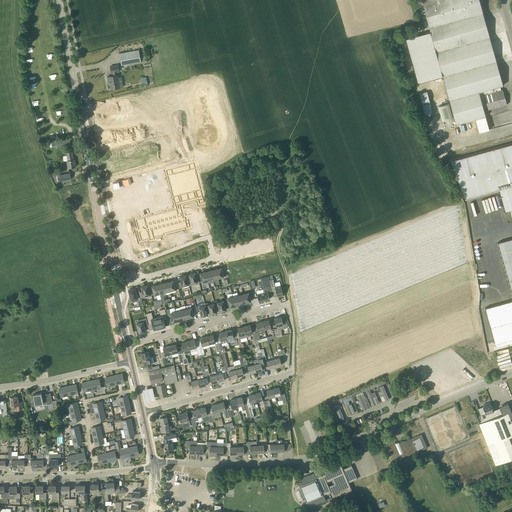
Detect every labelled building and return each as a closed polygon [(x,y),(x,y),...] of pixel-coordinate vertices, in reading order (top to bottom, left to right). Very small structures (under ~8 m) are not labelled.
[(489,130),(485,116),(483,107),(488,106),(489,110),(507,105),(503,90),(501,90),(500,86),(503,85),(479,0),(422,0),(456,124),(475,119),(479,132),(489,130)] [(430,33),(405,41),(417,84),(442,78),(430,33)] [(140,57),(139,50),(119,53),(121,65),(141,62),(146,61),(146,56),(140,57)] [(121,77),(118,77),(117,75),(117,72),(119,71),(118,65),(110,66),(111,73),(113,73),(113,75),(107,77),(108,84),(110,84),(111,89),(123,87),(122,82),(121,77)] [(433,113),(428,91),(421,93),(425,114),(433,113)] [(442,122),(453,119),(449,104),(438,107),(442,122)] [(511,146),(451,162),(465,199),(498,190),(511,185),(511,146)] [(73,159),(72,151),(66,152),(68,160),(67,160),(68,168),(75,167),(74,159),(73,159)] [(176,209),(136,220),(138,230),(136,231),(139,242),(141,241),(149,239),(150,241),(154,240),(154,238),(162,236),(164,236),(164,234),(168,233),(185,229),(190,227),(188,220),(186,221),(185,218),(183,218),(180,205),(182,204),(198,200),(199,204),(204,203),(195,168),(190,169),(189,165),(171,169),(172,174),(167,176),(175,206),(176,209)] [(71,179),(70,173),(57,175),(57,174),(55,174),(56,181),(71,179)] [(511,185),(498,190),(505,213),(510,211),(511,219),(511,185)] [(511,290),(511,238),(498,242),(511,290)] [(486,263),(476,264),(481,294),(490,292),(486,263)] [(223,274),(221,268),(216,269),(218,278),(226,276),(226,273),(223,274)] [(198,281),(195,273),(195,272),(189,274),(190,279),(189,280),(190,286),(192,285),(191,283),(198,282),(198,281)] [(202,282),(207,281),(205,272),(200,273),(200,276),(197,277),(199,283),(202,282)] [(187,280),(186,275),(180,277),(181,282),(178,282),(180,288),(183,288),(182,286),(188,284),(189,286),(190,286),(189,280),(187,280)] [(259,302),(269,299),(267,290),(272,289),(269,280),(268,277),(260,279),(264,292),(257,294),(259,302)] [(275,287),(273,279),(269,280),(272,289),(274,296),(274,295),(277,295),(277,297),(283,295),(281,285),(275,287)] [(175,287),(173,281),(173,280),(168,282),(170,290),(176,289),(175,289),(178,288),(178,286),(175,287)] [(165,294),(165,292),(162,283),(157,284),(159,293),(160,296),(165,295),(165,294)] [(150,294),(147,285),(148,285),(141,287),(142,292),(139,292),(141,299),(144,298),(144,296),(150,294)] [(139,292),(139,291),(136,291),(135,288),(133,289),(132,288),(129,289),(129,290),(132,302),(136,301),(137,305),(142,304),(141,299),(139,292)] [(511,290),(511,293),(511,300),(486,308),(496,346),(511,341),(511,290)] [(246,303),(251,301),(249,295),(252,294),(252,292),(243,294),(246,303)] [(235,305),(233,297),(227,298),(224,299),(226,305),(229,304),(230,307),(235,305)] [(217,302),(217,300),(215,301),(217,307),(218,306),(220,311),(219,311),(219,312),(226,310),(224,301),(224,300),(217,302)] [(217,307),(215,301),(214,301),(214,303),(208,305),(208,303),(204,303),(206,310),(209,309),(210,314),(217,312),(215,307),(217,307)] [(206,310),(204,303),(204,302),(198,304),(198,305),(195,306),(197,312),(200,311),(201,316),(208,315),(208,314),(207,314),(206,310)] [(172,320),(172,322),(177,320),(175,312),(174,309),(174,307),(166,310),(169,320),(172,320)] [(195,309),(194,307),(192,308),(191,307),(186,309),(188,318),(194,316),(193,316),(192,310),(195,309)] [(161,316),(157,317),(159,327),(165,326),(164,320),(167,319),(164,308),(159,310),(161,316)] [(154,329),(159,327),(157,317),(153,318),(151,312),(146,313),(149,324),(152,323),(154,329)] [(277,328),(274,329),(276,335),(277,337),(282,336),(282,333),(281,329),(284,328),(281,316),(275,318),(277,328)] [(145,330),(145,328),(148,327),(146,318),(140,319),(140,322),(137,323),(139,333),(140,333),(143,332),(145,331),(145,330)] [(264,329),(271,328),(269,320),(262,321),(264,329)] [(254,328),(257,340),(260,339),(259,334),(265,333),(264,329),(262,321),(256,323),(257,327),(254,328)] [(251,328),(250,325),(244,326),(246,334),(252,333),(254,339),(251,339),(252,341),(253,344),(258,343),(257,340),(254,328),(251,328)] [(242,344),(240,339),(247,337),(246,334),(244,326),(237,328),(240,338),(237,339),(238,345),(239,348),(244,347),(243,344),(242,344)] [(234,339),(231,329),(225,331),(228,342),(234,340),(236,346),(236,345),(238,345),(237,339),(234,339)] [(223,349),(222,344),(228,342),(225,331),(219,333),(221,343),(218,343),(220,350),(221,354),(224,353),(224,352),(226,352),(225,348),(223,349)] [(206,336),(209,344),(215,342),(213,334),(206,336)] [(209,344),(206,336),(200,338),(202,346),(209,344)] [(197,349),(194,339),(188,341),(191,352),(197,350),(198,355),(199,355),(201,355),(200,348),(197,349)] [(188,341),(181,343),(184,351),(187,350),(188,353),(191,352),(188,341)] [(172,357),(171,354),(178,352),(176,344),(169,346),(172,357)] [(164,351),(161,352),(162,358),(166,357),(166,358),(172,357),(169,346),(163,347),(164,351)] [(142,359),(150,357),(148,351),(140,353),(142,359)] [(228,368),(227,365),(228,365),(224,353),(221,354),(224,363),(225,366),(224,366),(225,370),(228,369),(230,378),(237,377),(234,366),(228,368)] [(262,356),(261,353),(258,353),(259,357),(258,357),(257,358),(257,359),(253,360),(254,364),(256,371),(263,370),(261,366),(264,365),(263,360),(262,356)] [(144,366),(152,364),(150,357),(142,359),(144,366)] [(242,358),(242,357),(239,358),(240,363),(234,365),(234,366),(237,377),(244,375),(242,368),(245,367),(244,365),(242,358)] [(275,366),(281,365),(280,357),(273,359),(275,366)] [(268,368),(275,366),(273,359),(266,361),(268,368)] [(249,373),(256,371),(254,364),(247,366),(249,373)] [(153,370),(153,367),(146,368),(147,372),(149,371),(151,383),(152,385),(154,386),(157,386),(164,384),(182,380),(179,368),(175,369),(174,366),(174,365),(153,370)] [(206,375),(205,371),(202,372),(203,374),(197,376),(197,379),(199,387),(206,385),(204,378),(207,378),(206,375)] [(218,382),(225,380),(223,373),(216,374),(218,382)] [(116,384),(124,382),(122,374),(113,376),(116,384)] [(212,383),(218,382),(216,374),(210,376),(212,383)] [(107,386),(116,384),(113,376),(105,378),(107,386)] [(92,390),(101,388),(99,379),(90,381),(92,390)] [(193,388),(199,387),(197,379),(191,381),(193,388)] [(405,394),(419,388),(416,380),(401,386),(403,389),(405,394)] [(84,392),(92,390),(90,381),(82,383),(83,390),(82,390),(83,392),(84,392)] [(69,395),(78,393),(76,384),(67,386),(69,395)] [(164,384),(157,386),(157,390),(159,389),(160,397),(166,396),(164,384)] [(385,400),(385,401),(389,399),(383,385),(377,388),(378,392),(381,391),(379,393),(380,397),(383,396),(385,400)] [(61,397),(69,395),(67,386),(59,388),(61,397)] [(153,386),(143,389),(146,401),(156,398),(153,386)] [(281,394),(279,387),(273,389),(275,396),(278,395),(280,400),(282,400),(283,403),(287,402),(284,393),(281,394)] [(268,398),(275,396),(273,389),(266,390),(268,398)] [(373,398),(371,393),(370,391),(366,392),(372,406),(376,405),(373,398)] [(256,401),(263,399),(261,392),(254,393),(256,401)] [(42,395),(41,393),(32,395),(35,406),(43,404),(42,400),(46,399),(47,404),(52,403),(50,393),(42,395)] [(250,405),(248,406),(250,416),(254,415),(252,408),(254,407),(253,402),(256,401),(254,393),(248,395),(250,403),(250,405)] [(357,397),(363,410),(367,409),(365,404),(368,403),(366,398),(365,398),(363,394),(361,395),(357,397)] [(120,406),(129,404),(127,396),(118,398),(120,406)] [(18,403),(18,397),(10,398),(11,406),(14,406),(17,411),(19,410),(23,409),(22,402),(18,403)] [(250,416),(248,406),(244,407),(244,405),(242,397),(236,398),(238,408),(239,408),(238,406),(241,405),(243,411),(245,410),(246,413),(248,417),(250,416)] [(232,410),(238,408),(236,398),(229,400),(231,405),(228,406),(231,416),(234,416),(232,410)] [(347,401),(343,403),(349,417),(352,415),(347,401)] [(70,413),(79,411),(77,402),(68,404),(70,413)] [(102,404),(101,402),(93,404),(95,412),(103,410),(103,409),(102,404)] [(217,403),(220,411),(223,410),(225,418),(231,416),(228,406),(225,407),(224,402),(217,403)] [(213,415),(211,416),(212,421),(215,421),(215,418),(220,416),(220,415),(221,415),(220,411),(217,403),(211,405),(213,413),(213,415)] [(486,414),(482,415),(481,416),(480,423),(479,424),(487,445),(495,465),(511,458),(511,445),(509,436),(511,435),(511,422),(511,423),(511,422),(511,414),(508,403),(499,406),(500,407),(502,413),(501,415),(496,417),(493,411),(491,404),(483,407),(486,414)] [(123,415),(131,413),(129,404),(120,406),(123,415)] [(340,420),(344,419),(338,405),(334,407),(340,420)] [(205,407),(199,408),(201,416),(204,415),(206,421),(209,420),(209,422),(212,421),(211,416),(208,417),(207,414),(205,407)] [(197,431),(195,426),(197,426),(196,421),(198,420),(197,417),(201,416),(199,408),(193,410),(194,417),(190,418),(193,427),(193,426),(195,432),(197,431)] [(97,421),(105,419),(103,410),(95,412),(97,421)] [(72,422),(81,420),(79,411),(70,413),(72,422)] [(181,421),(189,419),(187,412),(183,413),(179,414),(181,420),(177,421),(179,428),(183,427),(181,421)] [(161,432),(169,430),(166,417),(160,418),(162,427),(160,427),(161,432)] [(124,429),(132,427),(130,419),(122,421),(124,429)] [(72,437),(80,435),(78,426),(70,428),(72,437)] [(93,436),(102,434),(100,426),(91,428),(93,436)] [(126,438),(134,436),(132,427),(124,429),(124,431),(121,431),(122,438),(126,438)] [(170,434),(170,435),(164,437),(165,440),(166,443),(165,443),(166,448),(164,448),(165,449),(165,452),(173,451),(170,438),(176,437),(175,433),(170,434)] [(95,445),(104,443),(102,434),(93,436),(95,445)] [(74,446),(82,444),(80,435),(72,437),(74,446)] [(425,449),(421,440),(419,435),(404,441),(402,441),(409,456),(410,455),(410,454),(418,451),(418,452),(425,449)] [(408,456),(409,456),(402,441),(401,441),(402,443),(399,444),(396,445),(394,439),(385,443),(388,452),(391,451),(394,458),(392,459),(393,462),(395,461),(395,462),(405,457),(405,456),(407,455),(408,456)] [(196,453),(197,442),(186,441),(186,449),(189,449),(189,453),(196,453)] [(252,453),(257,453),(257,445),(256,441),(246,442),(246,444),(247,454),(252,454),(252,453)] [(283,443),(282,443),(277,444),(277,451),(288,451),(287,447),(287,441),(283,442),(283,443)] [(206,455),(207,443),(197,442),(196,453),(202,453),(202,454),(206,455)] [(216,454),(217,442),(207,442),(207,443),(206,455),(210,455),(210,454),(216,454)] [(226,447),(226,443),(217,442),(216,454),(222,455),(222,456),(226,456),(226,447)] [(243,446),(236,447),(237,454),(243,454),(243,455),(247,454),(246,444),(243,444),(243,446)] [(264,445),(264,444),(257,445),(257,453),(263,452),(263,453),(267,453),(267,445),(264,445)] [(267,453),(272,453),(272,452),(277,451),(277,444),(267,445),(267,453)] [(128,448),(130,456),(139,454),(137,446),(128,448)] [(236,447),(229,447),(226,447),(226,456),(227,456),(232,456),(231,454),(237,454),(236,447)] [(11,456),(11,454),(11,448),(8,448),(9,454),(8,454),(8,460),(11,459),(12,467),(18,467),(18,456),(11,456)] [(37,466),(43,466),(43,463),(47,463),(47,454),(46,448),(42,448),(43,454),(41,454),(39,452),(37,454),(37,459),(37,466)] [(122,458),(130,456),(128,448),(120,450),(122,458)] [(49,466),(58,466),(58,459),(61,459),(61,454),(57,454),(53,454),(53,451),(49,451),(49,454),(47,454),(47,463),(49,463),(49,466)] [(108,462),(117,460),(115,451),(106,453),(108,462)] [(78,463),(87,461),(84,452),(76,454),(78,463)] [(99,464),(108,462),(106,453),(97,455),(99,464)] [(0,466),(6,467),(6,460),(8,460),(8,454),(5,454),(5,455),(6,458),(0,458),(0,466)] [(18,467),(25,467),(24,459),(27,459),(27,454),(24,454),(24,455),(18,456),(18,467)] [(37,466),(37,459),(34,459),(34,457),(30,457),(30,454),(27,454),(27,459),(30,459),(31,466),(37,466)] [(69,465),(78,463),(76,454),(67,456),(69,465)] [(310,474),(322,502),(325,500),(322,495),(324,494),(327,492),(328,494),(329,494),(331,498),(356,486),(354,480),(361,476),(354,461),(347,464),(345,460),(310,474)] [(309,508),(322,502),(310,474),(300,478),(302,484),(299,485),(300,488),(298,489),(303,500),(305,499),(306,502),(309,508)] [(116,490),(120,490),(119,488),(119,485),(114,486),(114,482),(106,483),(107,489),(104,489),(104,495),(105,501),(108,501),(108,494),(109,494),(109,490),(115,489),(115,491),(116,490)] [(99,489),(98,484),(96,484),(90,484),(91,492),(96,491),(97,496),(104,495),(104,489),(99,489)] [(43,493),(43,485),(35,486),(35,493),(39,493),(39,498),(46,498),(46,493),(43,493)] [(56,492),(56,485),(48,485),(48,493),(52,493),(52,500),(59,500),(59,492),(56,492)] [(85,492),(85,485),(84,485),(84,486),(81,486),(81,485),(76,485),(76,493),(81,493),(81,500),(87,500),(87,492),(85,492)] [(17,493),(17,486),(9,486),(9,493),(13,493),(13,499),(20,498),(20,493),(17,493)] [(30,493),(30,486),(22,486),(22,493),(26,493),(26,498),(33,498),(33,493),(30,493)] [(139,499),(140,492),(132,491),(132,495),(127,494),(127,498),(131,499),(139,499)] [(72,507),(72,499),(64,499),(64,505),(68,505),(68,507),(72,507)]
